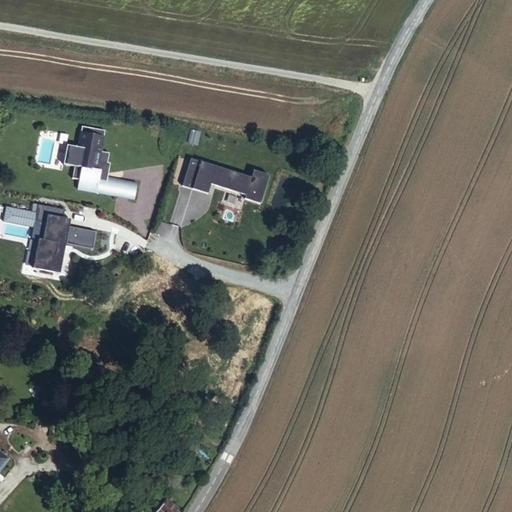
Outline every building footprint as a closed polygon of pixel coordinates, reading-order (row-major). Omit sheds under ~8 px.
[(85,146),(74,144),(70,163),(81,165),(79,177),(86,178),(84,188),(103,192),(103,191),(141,198),(144,182),(115,176),(113,176),(114,171),(116,172),(117,162),(115,161),(116,152),(108,150),(112,129),(89,125),(85,146)] [(215,192),(218,182),(253,194),(252,198),(267,203),(277,174),(261,169),(259,176),(198,156),(190,184),(215,192)] [(76,226),(75,229),(68,228),(68,225),(71,209),(44,205),(41,220),(53,223),(50,240),(46,239),(46,240),(46,243),(41,269),(66,273),(73,243),(98,247),(101,230),(76,226)] [(236,373),(236,375),(247,379),(252,368),(236,361),(231,370),(236,373)] [(228,376),(234,379),(236,375),(236,373),(231,370),(228,369),(226,375),(228,376)] [(219,395),(225,398),(234,379),(228,376),(219,395)] [(234,379),(225,398),(232,401),(240,382),(234,379)] [(240,382),(232,401),(237,403),(245,384),(240,382)] [(0,447),(0,472),(12,457),(0,447)] [(160,473),(154,480),(164,489),(173,478),(164,471),(161,474),(160,473)] [(185,511),(186,511),(172,498),(167,504),(175,511),(185,511)]
